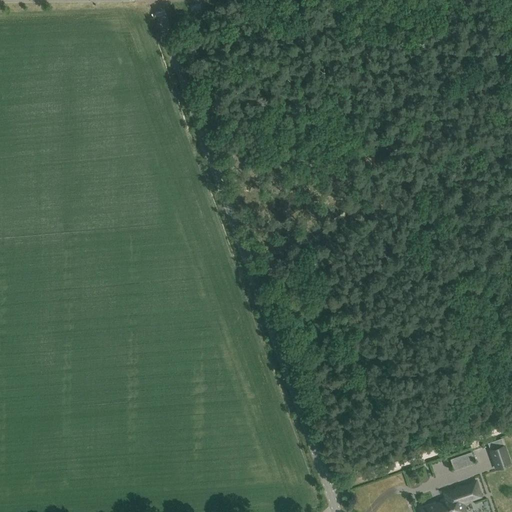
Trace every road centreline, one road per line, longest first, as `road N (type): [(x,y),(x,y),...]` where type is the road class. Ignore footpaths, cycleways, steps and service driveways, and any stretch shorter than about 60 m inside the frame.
road 1 (tertiary): [(337,511),(154,0)]
road 2 (track): [(329,490),(511,427)]
